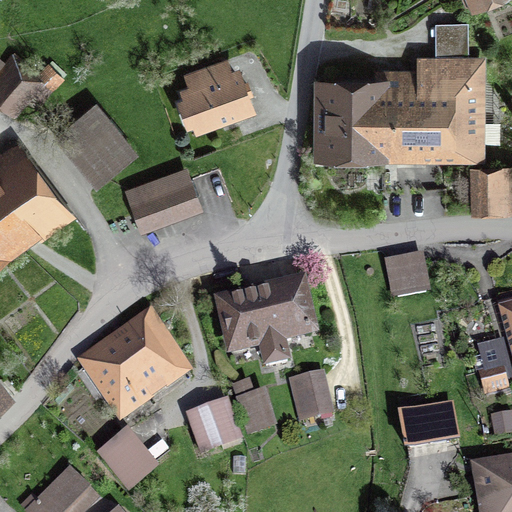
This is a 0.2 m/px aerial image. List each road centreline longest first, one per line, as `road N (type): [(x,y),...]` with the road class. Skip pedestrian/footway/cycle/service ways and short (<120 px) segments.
road 1 (unclassified): [(267,246),(314,0)]
road 2 (residential): [(267,246),(511,229)]
road 3 (residential): [(126,297),(82,207),(40,150),(0,119)]
road 4 (residential): [(0,420),(126,297)]
road 5 (track): [(319,240),(354,390)]
road 6 (residential): [(126,297),(193,262),(267,246)]
